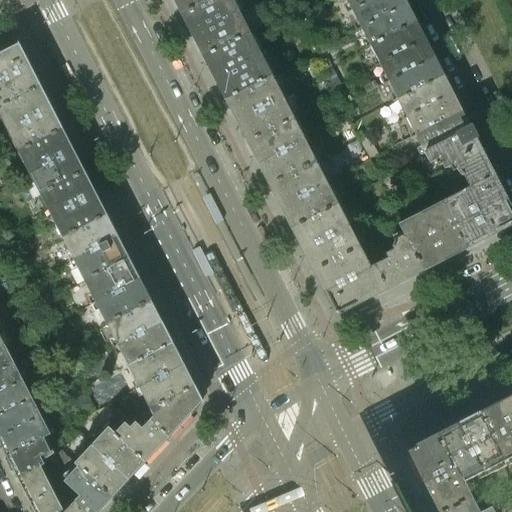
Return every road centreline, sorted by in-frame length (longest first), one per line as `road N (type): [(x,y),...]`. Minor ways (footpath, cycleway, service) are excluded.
road 1 (secondary): [(47,0),(258,414)]
road 2 (secondary): [(318,380),(123,0)]
road 3 (residential): [(425,0),(511,166)]
road 4 (secondary): [(258,414),(159,511)]
